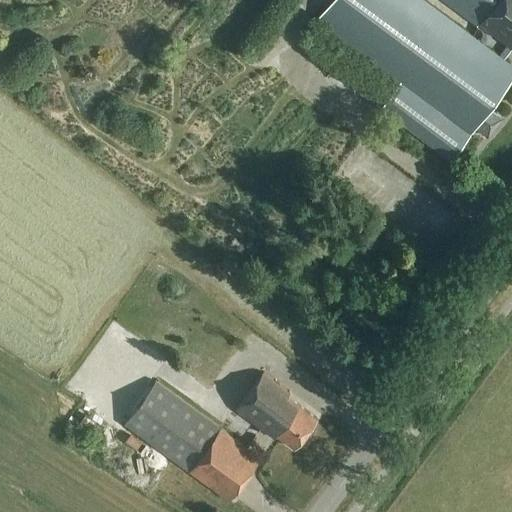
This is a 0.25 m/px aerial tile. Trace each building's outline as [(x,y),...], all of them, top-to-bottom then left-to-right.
[(511,0),(314,0),(311,5),(320,11),(315,17),(399,82),(380,107),(449,160),(511,77),(511,67),(424,0),(443,0),(478,26),(480,23),(511,46),(511,0)] [(429,221),(441,226),(451,203),(413,186),(399,218),(425,230),(429,221)] [(200,376),(217,387),(225,374),(207,363),(200,376)] [(293,449),(316,418),(286,396),(289,393),(262,373),(234,410),(273,439),(276,436),(293,449)] [(259,458),(155,381),(115,435),(131,447),(139,435),(187,471),(183,477),(195,486),(199,480),(228,501),(259,458)]
